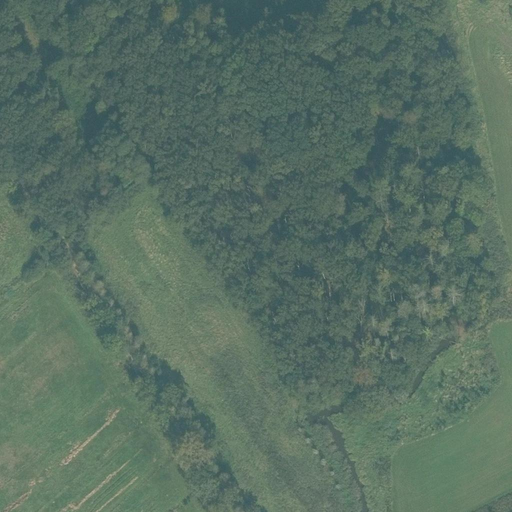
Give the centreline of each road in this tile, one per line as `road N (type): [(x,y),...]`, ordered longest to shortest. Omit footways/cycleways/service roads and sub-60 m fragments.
road 1 (track): [(225,511),(0,164)]
road 2 (track): [(156,0),(360,249)]
